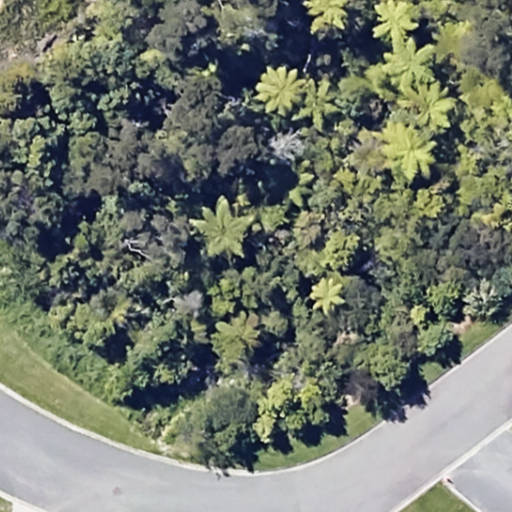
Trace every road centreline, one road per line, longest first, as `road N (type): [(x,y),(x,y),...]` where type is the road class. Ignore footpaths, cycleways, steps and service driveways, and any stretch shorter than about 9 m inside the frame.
road 1 (residential): [(300,511),(385,462),(511,367)]
road 2 (residential): [(0,436),(182,511)]
